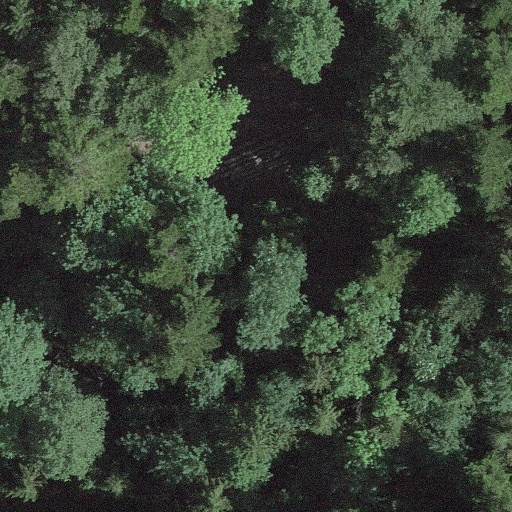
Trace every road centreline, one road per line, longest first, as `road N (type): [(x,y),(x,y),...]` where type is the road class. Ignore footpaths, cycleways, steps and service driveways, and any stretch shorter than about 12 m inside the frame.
road 1 (track): [(389,0),(185,110),(0,186)]
road 2 (track): [(498,0),(281,56)]
